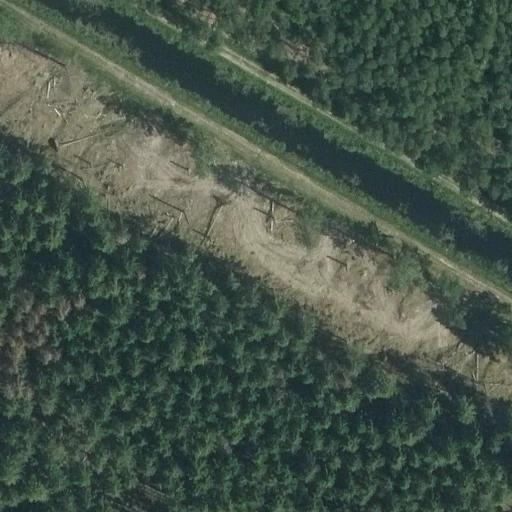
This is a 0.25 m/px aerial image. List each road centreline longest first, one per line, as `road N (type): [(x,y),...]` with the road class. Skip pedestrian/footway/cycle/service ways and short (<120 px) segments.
road 1 (track): [(0,1),(511,301)]
road 2 (track): [(511,222),(124,0)]
